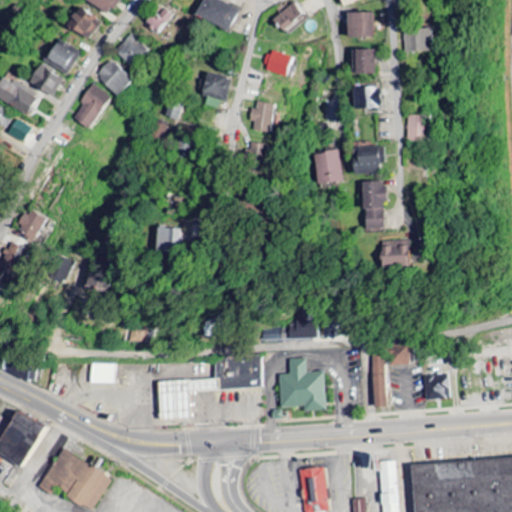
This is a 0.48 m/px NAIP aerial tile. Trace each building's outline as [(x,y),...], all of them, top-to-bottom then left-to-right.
[(120,0),(86,0),(86,1),(114,14),(120,0)] [(241,9),(220,0),(204,0),(197,17),(231,31),(241,9)] [(363,0),(340,0),(344,8),(363,0)] [(307,18),(297,3),(275,18),(284,32),(307,18)] [(68,28),(91,41),(103,21),(81,8),(68,28)] [(175,16),(166,9),(159,19),(153,15),(146,24),(160,35),(175,16)] [(374,14),(348,13),(347,38),(374,39),(374,14)] [(420,30),(421,52),(433,52),(432,29),(420,30)] [(133,68),(150,50),(133,34),(117,52),(133,68)] [(70,76),(83,52),(59,39),(46,63),(70,76)] [(374,50),(353,51),(354,75),(374,75),(374,50)] [(297,59),(273,52),(268,70),(291,78),(297,59)] [(135,83),(114,60),(98,74),(119,97),(135,83)] [(41,65),(31,85),(56,97),(66,78),(41,65)] [(221,101),(227,102),(233,80),(209,73),(203,94),(210,96),(208,105),(219,108),(221,101)] [(0,100),(29,115),(39,94),(4,77),(0,84),(0,100)] [(92,131),(113,96),(94,85),(82,104),(84,105),(75,120),(92,131)] [(353,89),(353,110),(379,109),(378,88),(353,89)] [(179,121),(187,102),(173,97),(166,116),(179,121)] [(253,131),(273,134),(276,105),(256,103),(253,131)] [(0,124),(8,128),(13,115),(0,109),(0,124)] [(407,142),(426,143),(427,116),(407,116),(407,142)] [(34,128),(19,119),(10,134),(24,143),(34,128)] [(268,145),(253,144),(252,162),(267,163),(268,145)] [(353,150),(357,176),(379,173),(378,165),(384,164),(381,146),(353,150)] [(318,155),(322,186),(346,182),(342,151),(318,155)] [(385,230),(383,182),(364,183),(365,231),(385,230)] [(50,220),(31,209),(20,229),(39,239),(50,220)] [(177,230),(155,230),(155,253),(177,254),(177,230)] [(411,242),(383,242),(384,267),(411,266),(411,242)] [(24,253),(9,248),(2,267),(17,272),(24,253)] [(77,263),(63,257),(53,278),(67,284),(77,263)] [(319,340),(318,308),(304,308),(304,318),(299,318),(299,328),(264,329),(264,341),(319,340)] [(154,343),(154,326),(134,326),(134,343),(154,343)] [(394,366),(413,366),(413,346),(393,346),(394,366)] [(389,408),(387,355),(373,355),(375,409),(389,408)] [(290,360),(291,375),(281,376),(282,409),(305,408),(306,413),(327,412),(326,373),(308,373),(307,360),(290,360)] [(428,402),(452,399),(448,375),(424,378),(428,402)] [(169,419),(166,380),(197,378),(198,379),(223,377),(223,388),(198,390),(200,417),(169,419)] [(0,456),(20,469),(45,429),(18,412),(0,440),(0,456)] [(89,511),(93,511),(113,480),(64,450),(40,489),(53,497),(56,491),(89,511)] [(511,511),(511,460),(413,465),(414,511),(511,511)] [(400,511),(398,462),(381,463),(383,511),(400,511)] [(309,511),(304,469),(328,466),(333,509),(309,511)] [(367,511),(367,500),(354,501),(354,511),(367,511)]
